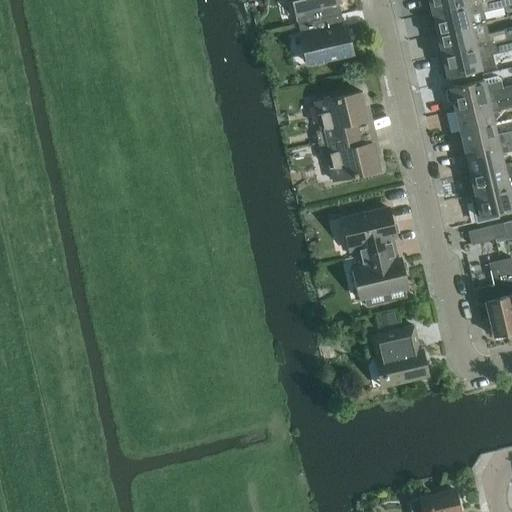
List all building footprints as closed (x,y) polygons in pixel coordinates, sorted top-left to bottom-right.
[(285,0),(287,1),(291,0),(293,0),(297,16),(299,25),(306,23),(341,15),(338,2),(340,2),(339,0),(285,0)] [(429,0),(432,13),(487,0),(429,0)] [(432,22),(431,24),(433,33),(435,34),(437,34),(485,23),(486,23),(484,13),(505,8),(502,0),(487,0),(432,13),(434,21),(432,22)] [(306,23),(299,25),(301,34),(308,64),(353,53),(346,27),(344,27),(341,15),(306,23)] [(485,23),(437,34),(442,55),(508,40),(511,38),(511,28),(506,30),(488,34),(485,23)] [(442,55),(440,56),(442,64),(440,66),(443,77),(445,78),(448,78),(482,70),(496,67),(493,54),(511,49),(511,38),(508,40),(442,55)] [(448,89),(446,92),(449,101),(451,103),(453,102),(455,111),(511,96),(511,86),(503,88),(501,78),(498,77),(484,80),(450,88),(450,89),(448,89)] [(362,92),(315,103),(322,130),(316,132),(318,143),(371,131),(362,92)] [(511,96),(455,111),(460,132),(494,124),(492,112),(511,106),(511,96)] [(494,124),(460,132),(465,153),(511,141),(511,131),(497,135),(494,124)] [(371,131),(318,143),(321,155),(327,153),(333,181),(380,170),(371,131)] [(511,141),(465,153),(470,174),(504,166),(502,154),(511,151),(511,141)] [(504,166),(470,174),(475,195),(511,186),(511,170),(511,169),(510,164),(504,166)] [(477,201),(473,202),(478,223),(499,218),(498,213),(511,209),(511,186),(475,195),(477,201)] [(389,209),(343,220),(350,249),(357,247),(360,257),(395,248),(392,237),(396,236),(389,209)] [(493,225),(492,225),(495,239),(496,239),(503,237),(505,233),(503,223),(493,225)] [(483,228),(468,231),(471,245),(495,239),(492,225),(483,228)] [(362,266),(358,267),(365,296),(367,306),(406,297),(404,287),(408,286),(401,259),(397,260),(395,248),(360,257),(362,266)] [(511,259),(511,258),(500,261),(511,310),(511,259)] [(494,285),(474,289),(477,303),(485,301),(489,321),(487,321),(486,323),(488,333),(490,334),(492,333),(493,336),(511,331),(511,310),(500,261),(489,263),(494,285)] [(395,312),(379,315),(382,326),(397,323),(395,312)] [(413,326),(370,336),(375,359),(380,385),(428,374),(425,361),(421,359),(413,326)] [(460,511),(455,490),(410,501),(412,511),(460,511)]
